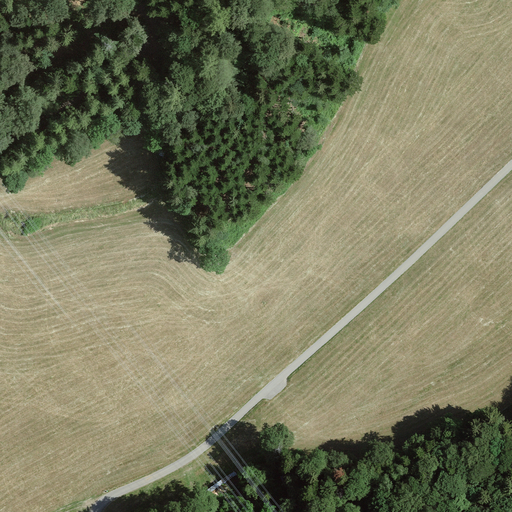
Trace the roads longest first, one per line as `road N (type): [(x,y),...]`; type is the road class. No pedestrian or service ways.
road 1 (unclassified): [(97,511),(180,467),(224,432),(511,164)]
road 2 (track): [(0,143),(128,59),(178,0)]
